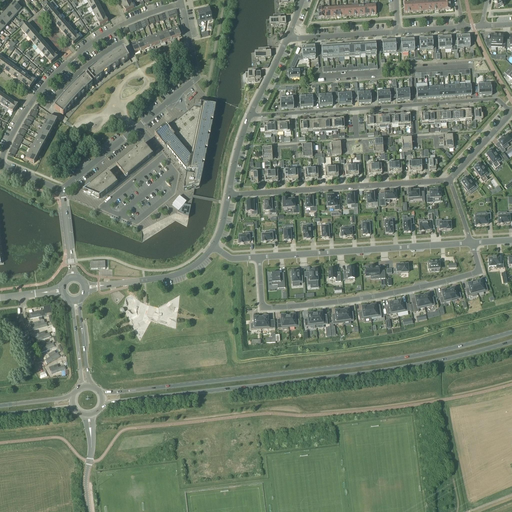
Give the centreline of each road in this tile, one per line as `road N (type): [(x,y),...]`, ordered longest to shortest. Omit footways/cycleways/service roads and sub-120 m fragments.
road 1 (primary): [(511,332),(358,365),(100,393)]
road 2 (primary): [(101,405),(359,374),(511,341)]
road 3 (residential): [(259,257),(263,306),(290,306),(470,274),(477,270),(470,243)]
road 4 (residential): [(61,189),(198,77),(181,4)]
road 5 (residential): [(0,161),(34,98),(66,63),(107,32),(181,4)]
road 6 (residential): [(228,195),(449,179)]
road 7 (residential): [(259,257),(470,243)]
road 8 (residential): [(377,33),(379,73),(320,77),(318,37)]
road 9 (residential): [(473,101),(471,66),(413,70),(415,105)]
